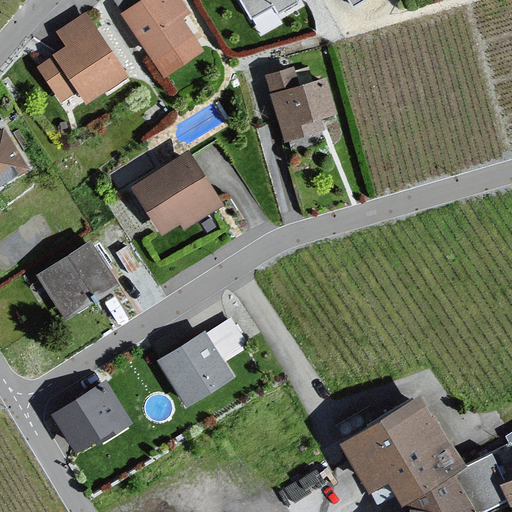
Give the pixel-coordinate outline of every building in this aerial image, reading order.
[(180,0),(114,0),(164,75),(201,51),(180,19),(189,13),(180,0)] [(238,0),(261,38),(286,23),(280,14),(300,2),(299,0),(238,0)] [(126,76),(86,16),(61,32),(71,46),(37,69),(60,103),(78,91),(86,103),(126,76)] [(337,113),(327,79),(300,87),(295,68),(266,76),(284,140),(323,130),(319,118),(337,113)] [(3,131),(0,133),(0,186),(26,170),(3,131)] [(223,206),(189,151),(131,187),(162,236),(180,225),(183,230),(223,206)] [(92,241),(35,277),(63,322),(120,286),(92,241)] [(204,331),(158,361),(187,408),(234,378),(204,331)] [(107,384),(49,418),(73,460),(132,429),(107,384)] [(421,397),(342,445),(371,494),(391,483),(409,511),(478,511),(454,476),(468,468),(421,397)] [(494,454),(468,468),(454,476),(478,511),(480,511),(509,501),(502,486),(507,484),(494,454)] [(311,465),(282,482),(294,502),(323,485),(311,465)] [(511,481),(507,484),(502,486),(509,501),(511,507),(511,481)]
